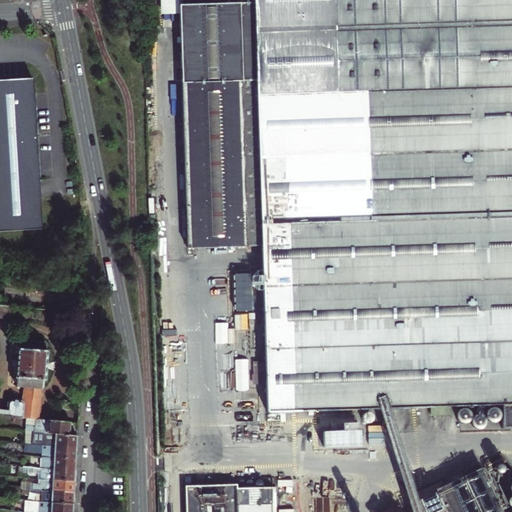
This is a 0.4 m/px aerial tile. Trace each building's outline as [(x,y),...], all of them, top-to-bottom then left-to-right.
[(502,429),(511,428),(511,0),(175,0),(176,4),(229,3),(229,18),(242,18),(242,2),(252,2),(255,81),(182,82),(184,154),(187,248),(261,246),(267,413),(475,406),(476,428),(476,430),(502,429)] [(0,231),(41,229),(33,78),(0,80),(0,231)] [(0,318),(10,319),(11,306),(0,304),(0,318)] [(0,415),(26,418),(38,419),(41,389),(43,387),(44,380),(45,381),(47,351),(46,351),(46,344),(45,342),(19,340),(19,349),(17,349),(15,378),(17,378),(16,387),(24,388),(22,403),(21,402),(11,401),(8,403),(7,411),(0,410),(0,415)] [(26,418),(25,431),(32,431),(69,435),(70,423),(38,419),(26,418)] [(32,431),(25,431),(24,444),(31,445),(32,431)] [(31,445),(42,446),(54,446),(54,445),(65,445),(65,447),(76,447),(77,436),(69,435),(32,431),(31,445)] [(42,457),(75,459),(76,447),(65,447),(65,445),(54,445),(54,446),(42,446),(31,445),(24,444),(24,452),(42,453),(42,457)] [(64,468),(64,470),(75,470),(75,459),(42,457),(41,468),(53,468),(53,467),(64,468)] [(41,479),(74,481),(75,470),(64,470),(64,468),(53,467),(53,468),(41,468),(23,466),(22,472),(41,474),(41,479)] [(511,511),(511,509),(508,511),(501,511),(481,468),(434,490),(443,510),(438,511),(511,511)] [(286,511),(337,511),(313,475),(282,496),(290,507),(285,510),(286,511)] [(185,486),(185,511),(275,511),(275,482),(274,478),(236,479),(236,484),(185,486)] [(62,492),(73,492),(74,481),(41,479),(40,484),(32,484),(32,489),(51,491),(52,490),(63,490),(62,492)] [(41,502),(73,504),(73,492),(62,492),(63,490),(52,490),(51,491),(32,489),(28,489),(28,493),(41,494),(41,502)] [(72,511),(73,504),(41,502),(25,500),(24,511),(72,511)]
